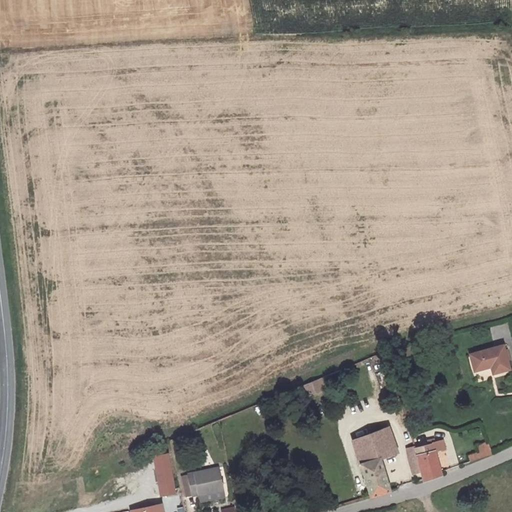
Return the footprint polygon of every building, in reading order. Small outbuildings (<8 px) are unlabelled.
[(511,343),(511,340),(477,350),(482,366),(499,361),(501,368),(511,365),(511,343)] [(314,381),(318,391),(329,387),(325,377),(314,381)] [(405,396),(397,399),(405,420),(413,417),(405,396)] [(385,430),(350,441),(368,497),(387,491),(377,460),(393,454),(385,430)] [(424,443),(404,450),(412,474),(419,472),(422,480),(441,474),(433,451),(443,448),(440,439),(433,441),(431,436),(422,439),(424,443)] [(481,451),(468,455),(471,462),(493,454),(489,441),(479,445),(481,451)] [(167,454),(155,456),(159,482),(162,496),(174,494),(167,454)] [(219,466),(187,474),(192,496),(224,489),(219,466)] [(130,510),(130,511),(162,511),(160,503),(130,510)]
